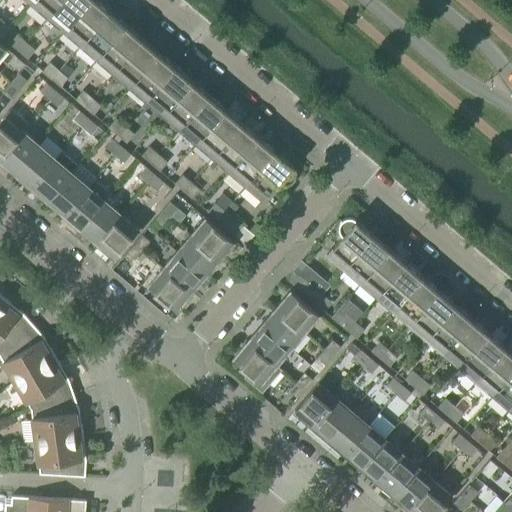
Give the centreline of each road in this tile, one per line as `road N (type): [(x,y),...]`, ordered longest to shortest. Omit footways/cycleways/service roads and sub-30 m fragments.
road 1 (residential): [(355,167),(156,0)]
road 2 (residential): [(189,363),(355,167)]
road 3 (residential): [(511,302),(355,167)]
road 4 (residential): [(139,320),(0,202)]
road 5 (tertiary): [(367,0),(459,77),(511,106)]
road 6 (residential): [(136,491),(123,365),(139,320)]
road 7 (residential): [(311,465),(189,363)]
road 8 (residential): [(136,491),(0,484)]
